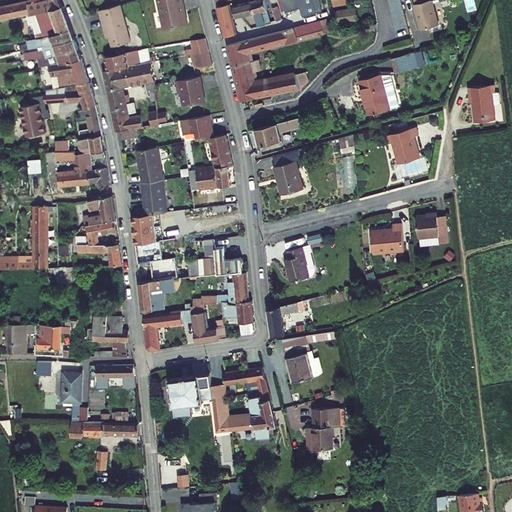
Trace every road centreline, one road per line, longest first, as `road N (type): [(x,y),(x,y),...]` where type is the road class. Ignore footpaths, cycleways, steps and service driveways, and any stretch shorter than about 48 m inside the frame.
road 1 (residential): [(68,0),(103,101),(140,359)]
road 2 (residential): [(140,359),(261,336),(252,232)]
road 3 (residential): [(235,120),(307,101),(334,69),(374,52),(383,30),(379,0)]
road 4 (residential): [(252,232),(453,181)]
road 5 (residential): [(140,359),(156,511)]
road 6 (residential): [(235,120),(203,0)]
